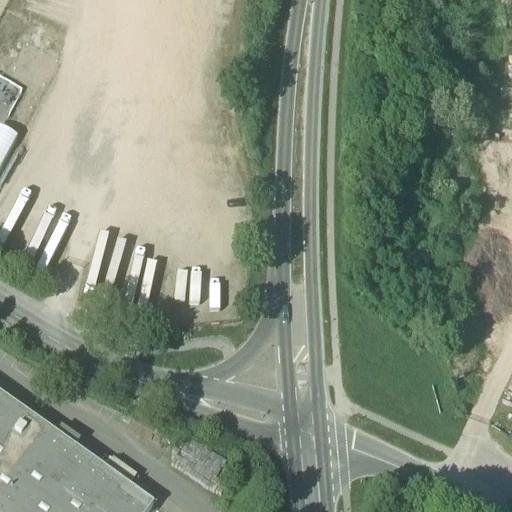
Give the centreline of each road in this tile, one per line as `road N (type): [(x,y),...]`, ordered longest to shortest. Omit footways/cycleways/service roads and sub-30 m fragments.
road 1 (secondary): [(310,0),(297,273)]
road 2 (tertiary): [(297,273),(234,366),(220,377),(160,387)]
road 3 (tertiary): [(160,387),(82,356),(0,301)]
road 4 (secondary): [(297,273),(310,430)]
road 5 (tertiary): [(310,430),(160,387)]
road 6 (tertiary): [(310,430),(440,488)]
